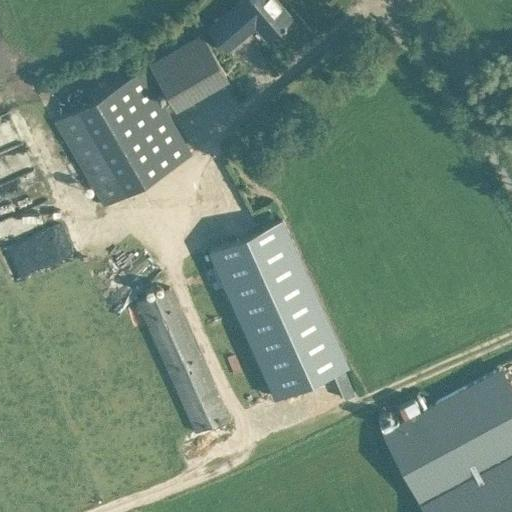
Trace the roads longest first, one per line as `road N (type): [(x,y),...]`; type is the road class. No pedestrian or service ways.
road 1 (track): [(98,511),(227,467),(511,334)]
road 2 (tertiary): [(511,134),(404,0)]
